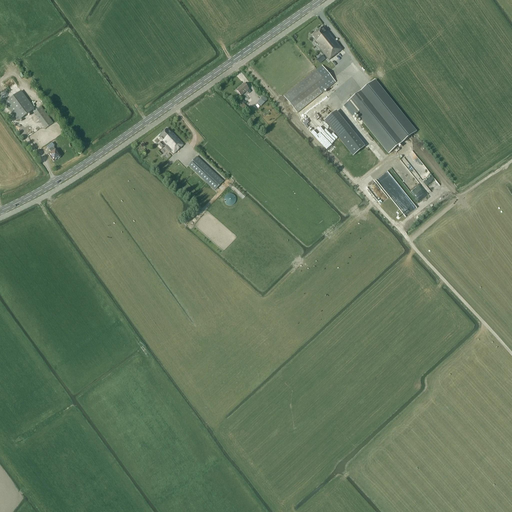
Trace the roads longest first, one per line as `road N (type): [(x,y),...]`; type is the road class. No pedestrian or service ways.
road 1 (unclassified): [(0,218),(103,159),(331,0)]
road 2 (primary): [(0,210),(87,161),(319,0)]
road 3 (track): [(398,227),(511,354)]
